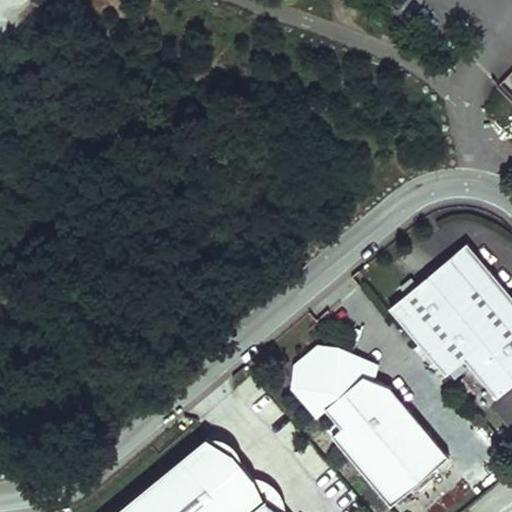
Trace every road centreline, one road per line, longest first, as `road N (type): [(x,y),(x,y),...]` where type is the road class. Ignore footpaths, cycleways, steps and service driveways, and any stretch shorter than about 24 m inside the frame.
road 1 (residential): [(511,199),(476,185),(442,184),(405,199),(114,447),(64,482),(0,498)]
road 2 (unknown): [(330,263),(466,435)]
